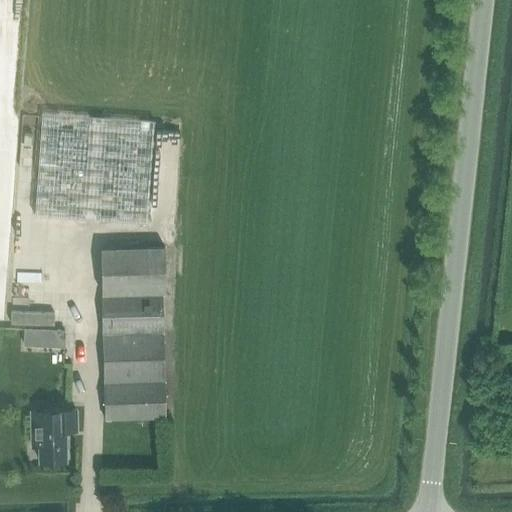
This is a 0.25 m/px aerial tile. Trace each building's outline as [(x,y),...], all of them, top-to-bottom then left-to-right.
[(174,226),(189,26),(50,15),(34,215),(174,226)] [(100,250),(106,419),(165,417),(161,294),(167,293),(165,248),(100,250)] [(14,255),(15,277),(45,277),(45,255),(14,255)] [(65,330),(48,329),(47,347),(64,347),(65,330)] [(65,433),(77,432),(76,412),(49,412),(49,413),(32,414),(32,448),(40,448),(40,463),(66,463),(65,433)]
